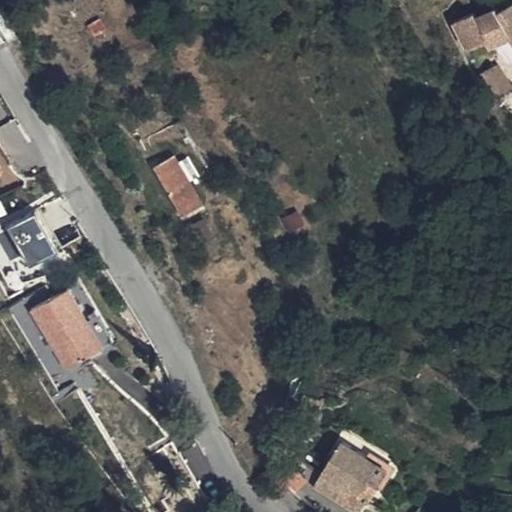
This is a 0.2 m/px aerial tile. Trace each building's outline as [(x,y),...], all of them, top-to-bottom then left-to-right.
[(511,2),(486,18),(483,13),(464,22),(461,16),(440,25),(452,53),(474,43),(480,54),(501,41),(511,60),(511,2)] [(205,205),(180,155),(160,164),(186,214),(205,205)] [(33,262),(62,246),(40,207),(11,222),(33,262)] [(74,284),(36,304),(70,367),(108,347),(74,284)] [(376,455),(327,436),(312,473),(362,493),(376,455)] [(288,481),(266,470),(257,493),(280,502),(288,481)] [(362,493),(312,473),(306,487),(358,507),(362,493)]
